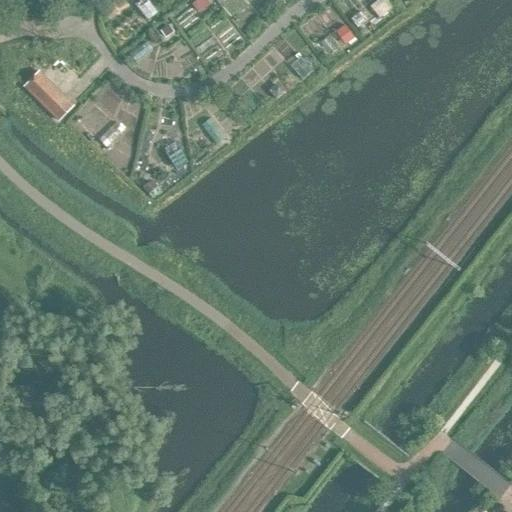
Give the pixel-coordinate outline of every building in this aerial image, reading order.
[(208,3),(205,0),(197,0),(192,4),(198,11),(208,3)] [(382,0),(372,9),(379,17),(392,6),(387,0),(382,0)] [(160,30),(165,37),(173,31),(168,24),(160,30)] [(354,37),(344,24),(338,29),(347,42),(354,37)] [(71,106),(72,105),(38,71),(24,86),(58,119),(71,106)] [(280,86),(273,86),(269,89),(275,97),(284,90),(280,86)] [(151,185),(143,189),(147,197),(149,196),(151,201),(158,198),(151,185)]
